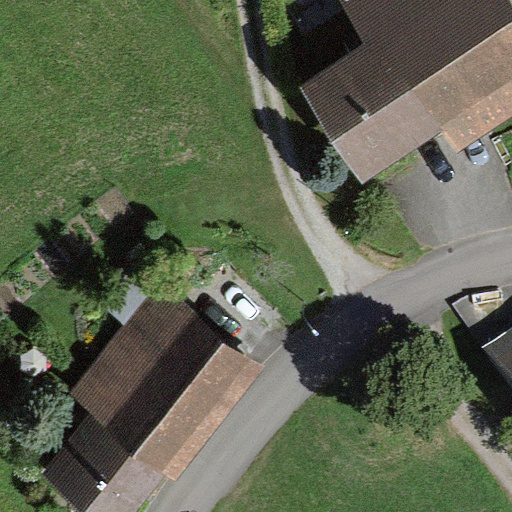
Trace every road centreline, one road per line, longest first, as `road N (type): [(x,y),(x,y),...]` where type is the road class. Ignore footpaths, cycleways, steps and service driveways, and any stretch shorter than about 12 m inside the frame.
road 1 (residential): [(511,238),(470,252),(328,337),(207,457),(173,511)]
road 2 (track): [(241,0),(255,78),(334,255),(376,308)]
